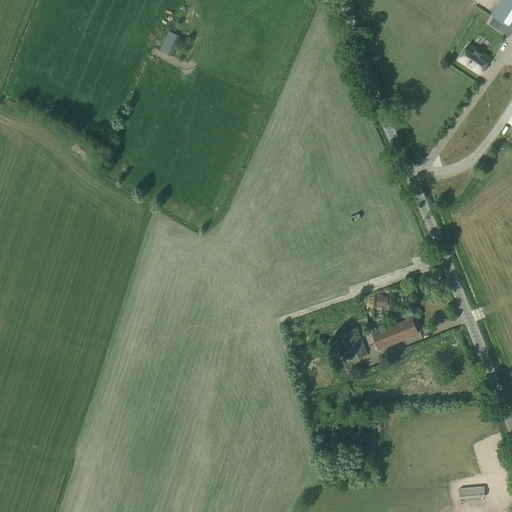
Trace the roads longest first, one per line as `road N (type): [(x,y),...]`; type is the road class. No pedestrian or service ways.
road 1 (track): [(0,312),(158,358),(444,261)]
road 2 (tertiary): [(511,428),(347,46),(341,0)]
